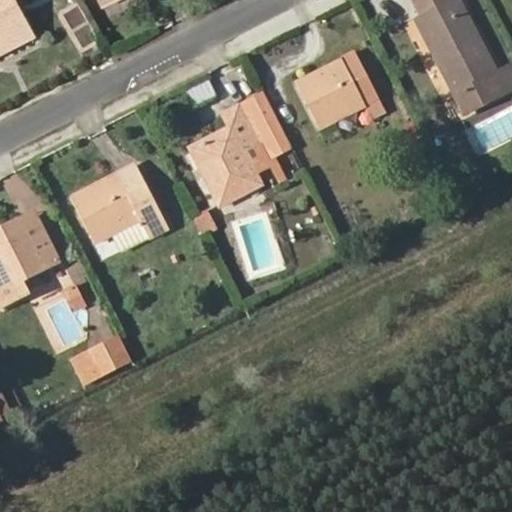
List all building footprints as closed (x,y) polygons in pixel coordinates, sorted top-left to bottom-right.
[(0,0),(0,51),(34,35),(16,0),(0,0)] [(421,14),(445,0),(410,0),(419,15),(421,14)] [(488,104),(510,92),(462,0),(445,0),(421,14),(441,52),(432,57),(452,95),(476,82),(488,104)] [(432,57),(441,52),(421,14),(419,15),(411,19),(432,57)] [(378,93),(356,49),(296,80),(321,130),(367,107),(365,102),(378,93)] [(452,95),(463,118),(488,104),(476,82),(452,95)] [(264,152),(290,139),(265,90),(222,111),(228,124),(191,144),(221,205),(261,185),(244,153),(259,144),(264,152)] [(138,160),(69,195),(94,243),(117,231),(142,217),(152,235),(172,225),(138,160)] [(0,292),(61,261),(35,209),(0,226),(0,292)] [(117,231),(127,248),(152,235),(142,217),(117,231)] [(209,296),(230,285),(217,258),(195,269),(209,296)] [(86,386),(134,363),(117,330),(70,355),(86,386)]
